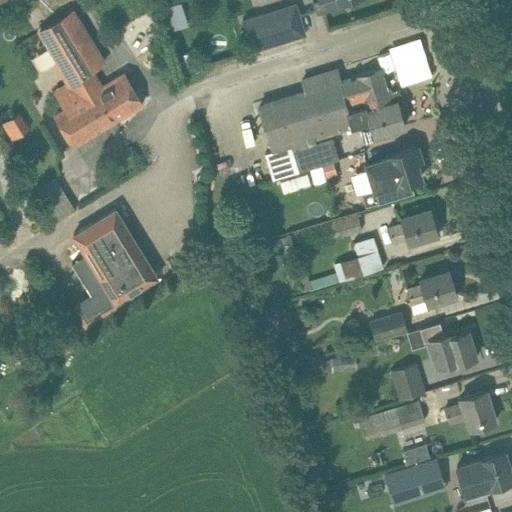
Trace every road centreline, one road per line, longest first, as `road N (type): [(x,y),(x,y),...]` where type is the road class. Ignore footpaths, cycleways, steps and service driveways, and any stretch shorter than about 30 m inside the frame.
road 1 (residential): [(180,91),(450,3)]
road 2 (tertiary): [(511,208),(450,3)]
